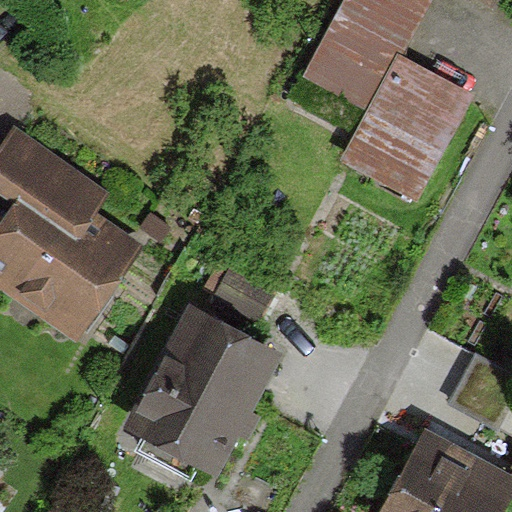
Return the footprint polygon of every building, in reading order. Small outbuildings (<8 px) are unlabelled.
[(423,0),(341,0),(291,97),(357,130),(397,52),(423,0)] [(468,88),(397,52),(357,130),(343,157),(414,193),(468,88)] [(106,190),(9,126),(0,139),(0,287),(73,336),(132,247),(88,218),(106,190)] [(270,295),(229,273),(212,305),(252,327),(270,295)] [(278,362),(188,314),(124,432),(214,480),(278,362)] [(511,386),(511,377),(473,358),(450,403),(492,425),(511,386)] [(511,480),(505,477),(423,435),(384,511),(500,511),(508,498),(511,490),(511,480)]
